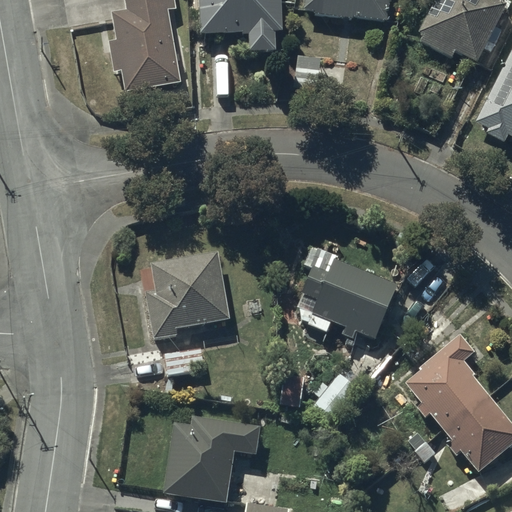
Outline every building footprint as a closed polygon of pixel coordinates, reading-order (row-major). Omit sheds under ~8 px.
[(123,0),(127,17),(113,19),(118,49),(110,51),(114,79),(120,78),(124,99),(180,90),(167,18),(177,16),(174,0),(123,0)] [(202,0),(202,42),(253,42),(253,61),(276,61),(276,40),(284,40),(284,0),(202,0)] [(391,0),(307,0),(305,22),(387,32),(391,0)] [(505,1),(501,0),(430,0),(416,27),(422,30),(417,40),(449,57),(454,49),(475,60),(486,39),(494,43),(501,29),(493,25),(505,1)] [(511,45),(476,119),(486,123),(483,128),(502,138),(505,132),(511,135),(511,45)] [(298,64),(294,99),(319,101),(323,67),(298,64)] [(335,254),(316,247),(294,304),(300,307),(295,318),(326,330),(330,319),(343,324),(340,332),(351,336),(354,330),(374,337),(396,281),(334,257),(335,254)] [(155,287),(143,289),(152,336),(176,332),(175,327),(227,317),(214,249),(151,261),(155,287)] [(276,293),(260,293),(260,296),(245,296),(247,313),(260,313),(260,319),(276,319),(276,293)] [(511,439),(511,423),(462,361),(475,350),(460,331),(404,380),(419,400),(414,404),(425,418),(431,413),(451,438),(446,442),(454,452),(459,448),(476,470),(511,439)] [(330,368),(335,373),(310,403),(331,420),(358,387),(362,390),(371,380),(364,374),(361,378),(338,359),(330,368)] [(257,422),(191,414),(190,423),(171,421),(162,491),(226,499),(232,449),(253,452),(257,422)] [(294,511),(295,509),(245,501),(243,511),(294,511)]
